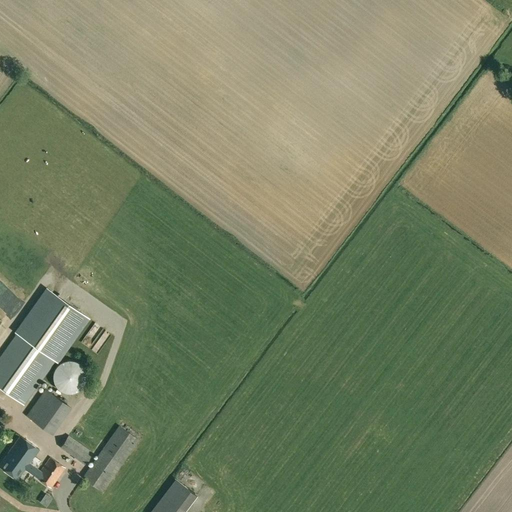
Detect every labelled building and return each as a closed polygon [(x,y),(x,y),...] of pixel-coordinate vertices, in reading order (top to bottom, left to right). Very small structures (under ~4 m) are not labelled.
[(0,387),(23,404),(54,360),(57,362),(88,318),(47,289),(16,332),(18,334),(0,358),(0,387)] [(52,378),(52,379),(52,381),(53,382),(53,384),(54,385),(55,387),(56,388),(57,389),(58,390),(59,391),(60,392),(62,392),(63,393),(65,393),(66,394),(68,394),(69,394),(71,394),(72,394),(74,393),(75,393),(77,392),(78,391),(79,391),(81,390),(82,389),(83,387),(84,386),(84,385),(85,384),(86,382),(86,381),(86,379),(87,378),(87,376),(86,375),(86,373),(86,371),(85,370),(85,369),(84,367),(83,366),(82,365),(81,364),(80,363),(79,362),(77,361),(76,361),(75,360),(73,360),(72,359),(70,359),(69,359),(67,359),(66,359),(64,360),(63,360),(62,361),(60,362),(59,362),(58,363),(57,364),(56,365),(55,367),(54,368),(53,369),(53,371),(52,372),(52,373),(52,375),(52,376),(52,378)] [(27,416),(48,431),(67,404),(46,389),(27,416)] [(83,477),(102,491),(138,439),(136,438),(137,436),(130,430),(128,432),(119,426),(83,477)] [(85,464),(93,452),(69,435),(60,447),(85,464)] [(36,477),(51,488),(65,467),(50,457),(40,471),(36,468),(41,461),(34,456),(39,449),(20,436),(0,463),(0,466),(17,479),(25,469),(36,477)] [(186,511),(199,496),(187,487),(176,479),(151,511),(186,511)]
